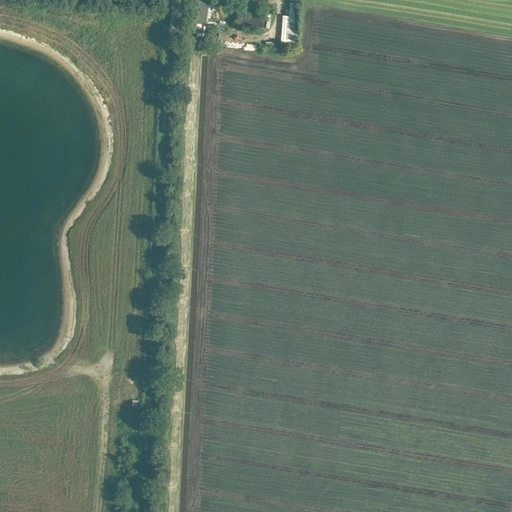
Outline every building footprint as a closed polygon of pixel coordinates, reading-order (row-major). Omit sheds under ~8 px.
[(203,25),(206,3),(193,1),(190,23),(203,25)] [(266,12),(267,6),(227,2),(226,11),(219,11),(218,22),(264,27),(265,20),(264,19),(264,13),(266,12)] [(299,4),(289,3),(287,21),(298,22),(299,4)] [(220,23),(208,22),(207,31),(219,32),(220,23)] [(273,50),(295,53),(296,45),(274,43),(273,50)]
